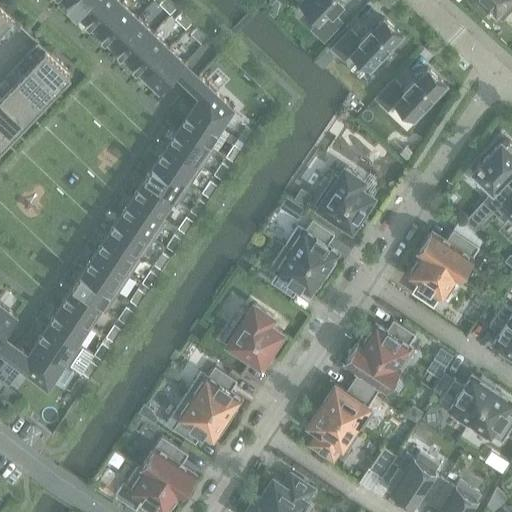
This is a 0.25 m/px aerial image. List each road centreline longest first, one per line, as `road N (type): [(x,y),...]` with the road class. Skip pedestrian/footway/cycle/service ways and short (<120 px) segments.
road 1 (residential): [(365,275),(501,71)]
road 2 (residential): [(261,431),(365,275)]
road 3 (residential): [(365,275),(511,373)]
road 4 (residential): [(261,431),(385,511)]
road 5 (residential): [(0,440),(101,511)]
